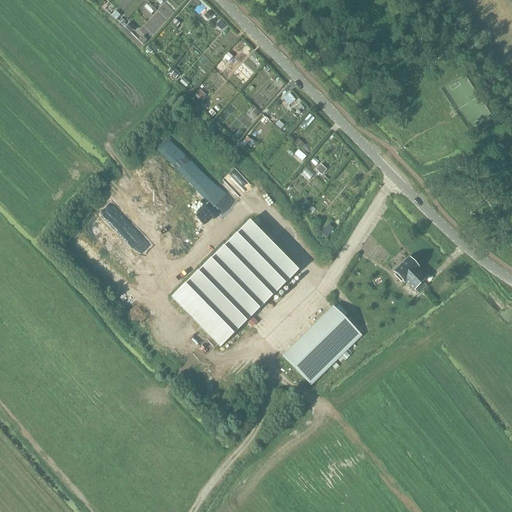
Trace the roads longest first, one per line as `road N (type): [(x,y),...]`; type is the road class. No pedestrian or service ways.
road 1 (unclassified): [(221,0),(392,176),(511,279)]
road 2 (track): [(392,176),(325,294),(265,358),(271,374),(321,404),(372,462)]
road 3 (track): [(271,374),(251,434),(191,511)]
road 4 (track): [(94,511),(0,405)]
